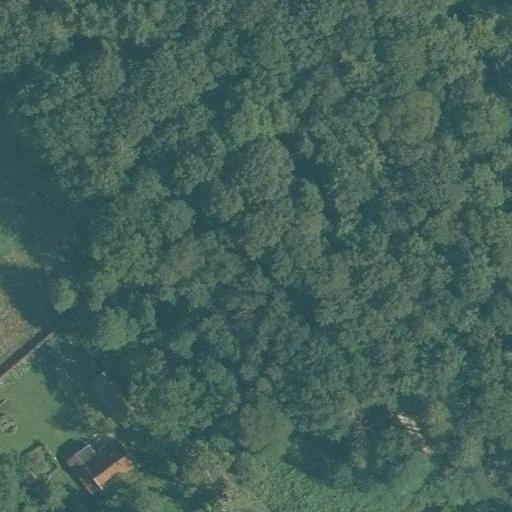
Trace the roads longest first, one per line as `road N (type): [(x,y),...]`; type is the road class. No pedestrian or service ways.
road 1 (track): [(497,511),(411,433),(337,337),(239,237),(135,145),(0,6)]
road 2 (unknown): [(135,145),(143,279),(159,372),(192,444),(252,511)]
